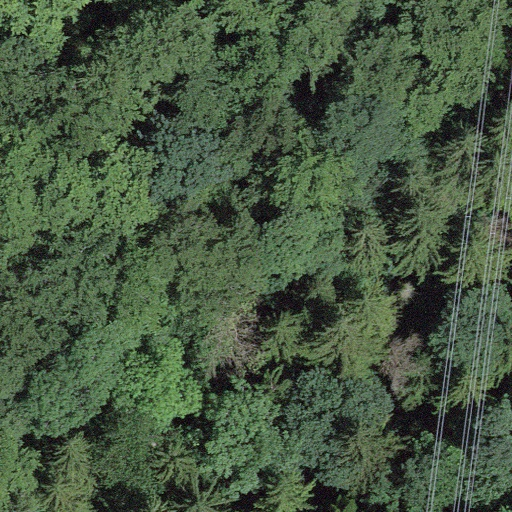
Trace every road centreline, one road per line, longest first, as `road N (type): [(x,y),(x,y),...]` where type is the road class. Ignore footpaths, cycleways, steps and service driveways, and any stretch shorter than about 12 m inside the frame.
road 1 (track): [(231,340),(379,204),(469,135),(511,62)]
road 2 (track): [(0,504),(231,340)]
road 3 (track): [(231,340),(112,511)]
